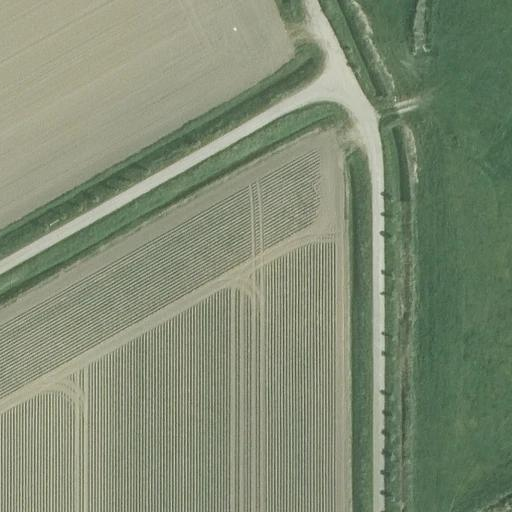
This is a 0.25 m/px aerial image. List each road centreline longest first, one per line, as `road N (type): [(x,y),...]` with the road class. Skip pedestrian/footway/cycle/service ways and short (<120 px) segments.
road 1 (unclassified): [(377,511),(376,190),(373,151),(347,83)]
road 2 (unclassified): [(0,272),(347,83)]
